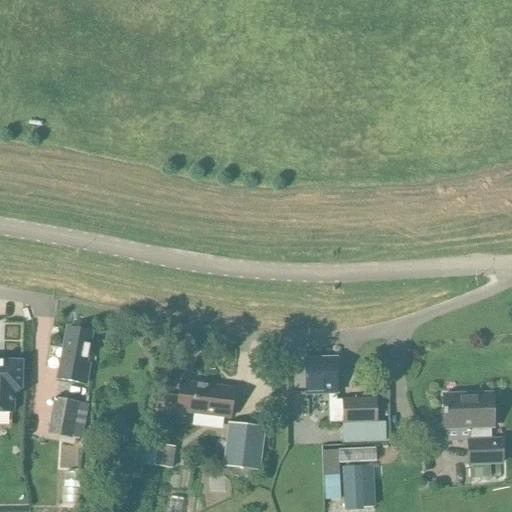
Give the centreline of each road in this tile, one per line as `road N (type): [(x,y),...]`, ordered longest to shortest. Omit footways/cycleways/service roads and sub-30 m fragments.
road 1 (tertiary): [(511,264),(292,275),(0,226)]
road 2 (unclassified): [(511,279),(359,334),(291,338),(190,327)]
